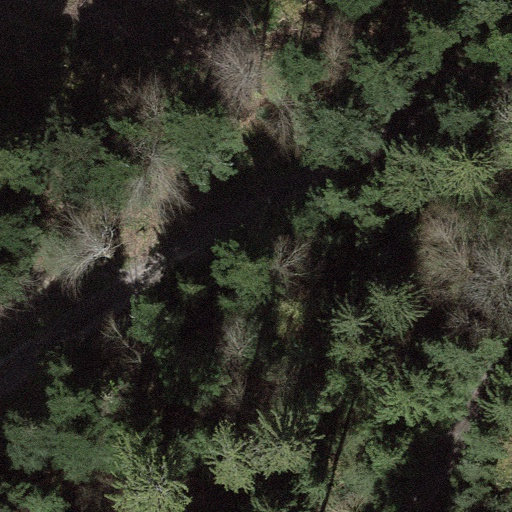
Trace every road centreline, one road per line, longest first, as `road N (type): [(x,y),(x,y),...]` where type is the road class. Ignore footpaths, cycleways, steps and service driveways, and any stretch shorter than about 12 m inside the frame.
road 1 (track): [(0,397),(272,205),(511,75)]
road 2 (track): [(414,511),(511,353)]
